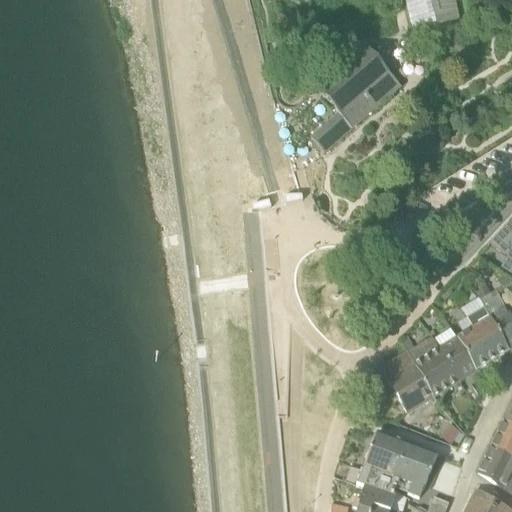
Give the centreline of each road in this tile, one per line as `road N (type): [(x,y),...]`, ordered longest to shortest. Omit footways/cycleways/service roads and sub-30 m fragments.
road 1 (residential): [(357,371),(280,306),(292,247),(424,230),(511,176)]
road 2 (residential): [(357,371),(511,199)]
road 3 (residential): [(321,511),(357,371)]
